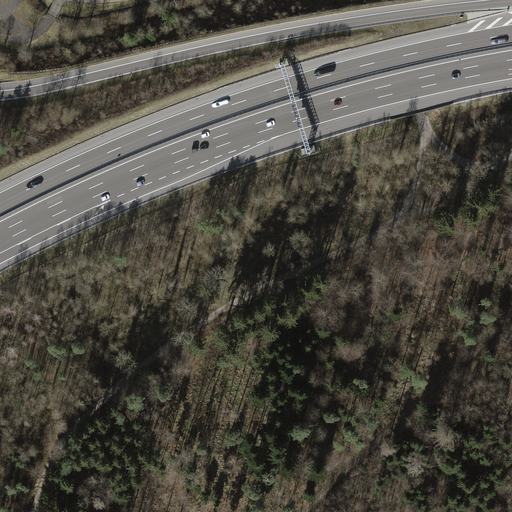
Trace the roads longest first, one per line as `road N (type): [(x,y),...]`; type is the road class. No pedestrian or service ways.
road 1 (motorway): [(0,238),(241,133),(511,64)]
road 2 (motorway): [(511,34),(254,97),(0,204)]
road 3 (motorway): [(511,2),(315,28),(0,95)]
road 4 (track): [(402,218),(142,368),(64,437),(35,511)]
road 5 (track): [(511,313),(307,511)]
road 6 (track): [(425,127),(397,0)]
